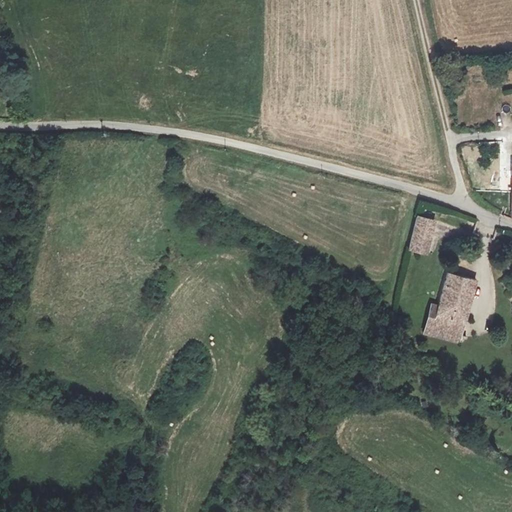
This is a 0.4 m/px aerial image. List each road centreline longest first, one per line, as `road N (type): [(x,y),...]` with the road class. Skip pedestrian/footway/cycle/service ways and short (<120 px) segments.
road 1 (unclassified): [(462,204),(230,142),(141,127),(0,126)]
road 2 (residential): [(462,204),(417,0)]
